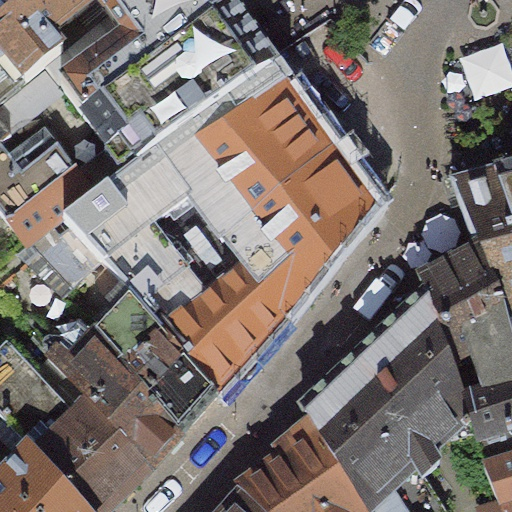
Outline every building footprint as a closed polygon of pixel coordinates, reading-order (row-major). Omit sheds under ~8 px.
[(0,0),(0,27),(33,0),(0,0)] [(100,7),(112,20),(136,0),(33,0),(0,27),(0,52),(28,86),(68,56),(56,41),(100,7)] [(60,93),(82,124),(231,8),(225,0),(136,0),(112,20),(137,51),(114,70),(106,59),(60,93)] [(278,70),(231,8),(82,124),(93,139),(123,181),(278,70)] [(0,109),(28,86),(0,52),(0,109)] [(141,308),(178,278),(196,263),(333,149),(285,83),(114,201),(74,232),(136,301),(141,308)] [(0,123),(0,147),(1,147),(12,138),(0,123)] [(0,213),(29,250),(123,181),(93,139),(84,147),(78,139),(24,178),(0,195),(0,213)] [(0,195),(24,178),(1,147),(0,147),(0,195)] [(248,265),(289,319),(380,214),(333,149),(196,263),(206,273),(235,249),(248,265)] [(511,229),(511,172),(495,177),(511,229)] [(506,320),(511,317),(511,229),(495,177),(494,175),(454,190),(478,251),(506,320)] [(478,251),(423,280),(428,296),(473,429),(478,444),(511,433),(511,339),(506,320),(478,251)] [(141,308),(218,399),(289,319),(248,265),(201,306),(178,278),(141,308)] [(473,429),(428,296),(305,413),(313,425),(366,511),(376,511),(418,471),(426,481),(440,470),(442,467),(434,456),(466,428),(468,432),(473,429)] [(136,301),(96,342),(185,437),(218,399),(141,308),(136,301)] [(0,378),(11,368),(24,382),(32,374),(18,358),(32,344),(17,329),(0,303),(0,378)] [(62,376),(91,406),(153,473),(185,437),(96,342),(62,376)] [(0,378),(0,417),(32,451),(88,511),(117,511),(156,476),(153,473),(91,406),(83,414),(58,388),(51,394),(32,374),(24,382),(11,368),(0,378)] [(366,511),(313,425),(277,453),(283,460),(243,492),(262,511),(366,511)] [(511,433),(478,444),(501,509),(506,507),(511,505),(511,433)] [(0,485),(0,511),(88,511),(32,451),(0,485)] [(440,470),(426,481),(429,486),(430,488),(445,511),(459,511),(466,507),(440,470)] [(426,481),(418,471),(376,511),(406,511),(404,509),(429,486),(426,481)] [(445,511),(430,488),(404,509),(406,511),(445,511)] [(262,511),(243,492),(241,491),(224,511),(262,511)]
